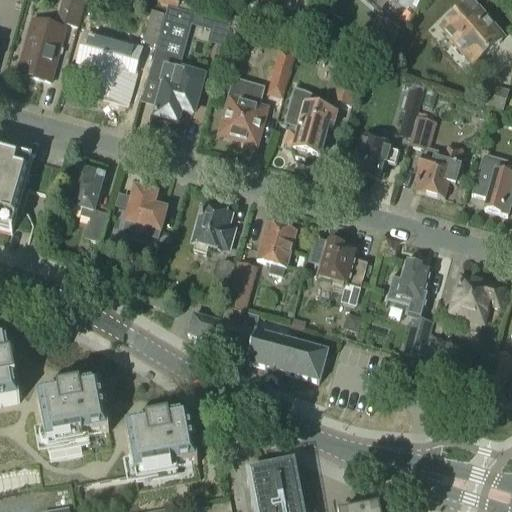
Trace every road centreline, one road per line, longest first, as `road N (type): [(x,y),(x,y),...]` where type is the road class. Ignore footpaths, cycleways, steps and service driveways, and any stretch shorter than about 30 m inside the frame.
road 1 (residential): [(511,258),(0,115)]
road 2 (tertiary): [(308,436),(73,309),(0,282)]
road 3 (tertiary): [(511,485),(377,458)]
road 4 (tertiary): [(377,458),(487,511)]
